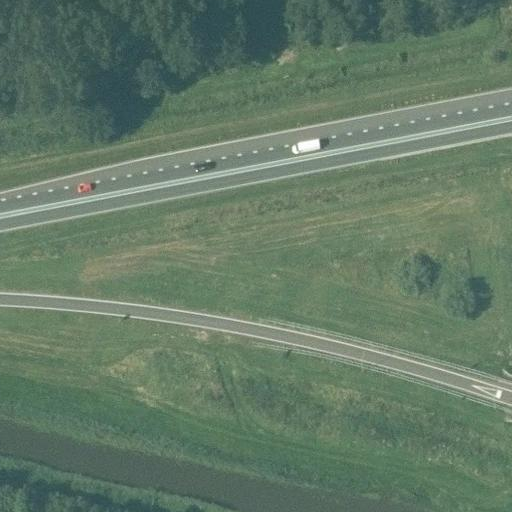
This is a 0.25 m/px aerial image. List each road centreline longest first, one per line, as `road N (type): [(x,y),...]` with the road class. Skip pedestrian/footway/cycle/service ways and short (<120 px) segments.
road 1 (trunk): [(0,299),(152,312),(263,332),(511,400)]
road 2 (trunk): [(0,216),(511,118)]
road 3 (track): [(0,123),(450,38),(481,24),(483,0)]
